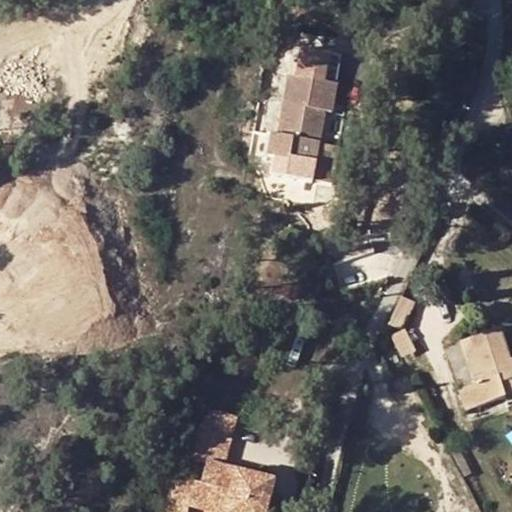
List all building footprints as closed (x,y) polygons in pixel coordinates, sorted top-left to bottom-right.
[(274,157),(270,177),(310,183),(315,151),(322,113),(330,114),(337,72),(290,64),(277,136),(289,138),(286,158),(274,157)] [(286,158),(289,138),(277,136),(274,135),(270,156),(274,157),(286,158)] [(335,155),(315,151),(310,183),(330,186),(335,155)] [(411,304),(398,299),(386,327),(398,332),(411,304)] [(474,384),(467,387),(475,409),(511,395),(511,362),(509,363),(497,331),(458,345),(474,384)] [(457,391),(465,413),(475,409),(467,387),(457,391)] [(179,480),(170,500),(189,506),(210,511),(263,511),(271,484),(219,471),(232,419),(208,413),(187,459),(206,463),(200,485),(179,480)] [(186,511),(189,506),(170,500),(165,511),(186,511)]
